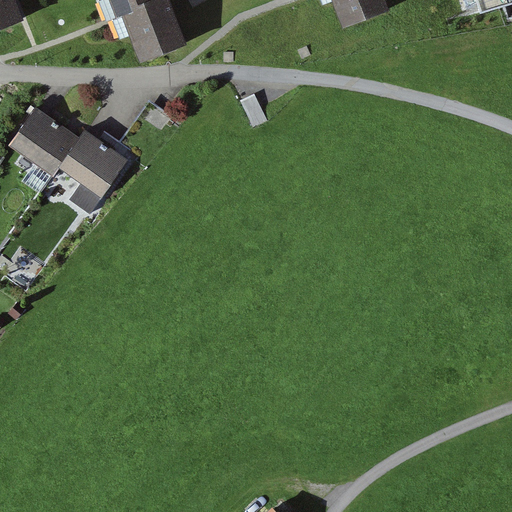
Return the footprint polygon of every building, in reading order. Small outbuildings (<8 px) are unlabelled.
[(0,0),(0,26),(22,19),(14,0),(0,0)] [(110,0),(118,19),(125,16),(143,60),(187,42),(170,0),(110,0)] [(348,0),(356,24),(405,9),(402,0),(348,0)] [(469,0),(473,11),(507,0),(469,0)] [(86,140),(43,110),(17,146),(59,176),(65,168),(106,197),(133,159),(93,130),(86,140)]
